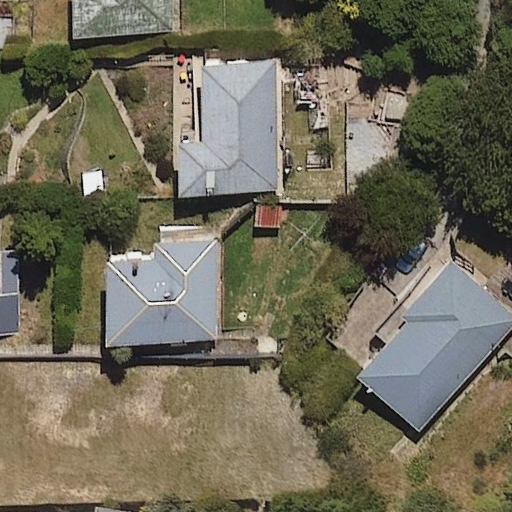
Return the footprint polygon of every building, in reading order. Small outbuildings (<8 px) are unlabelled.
[(57,0),(58,23),(169,24),(169,0),(57,0)] [(164,121),(164,179),(273,178),(273,43),(189,43),(189,121),(164,121)] [(89,238),(87,328),(210,331),(210,321),(222,321),(223,298),(212,297),(214,223),(140,221),(139,239),(89,238)] [(397,306),(346,358),(411,420),(511,316),(511,314),(441,247),(390,299),(397,306)] [(0,334),(18,334),(16,251),(0,251),(0,334)]
